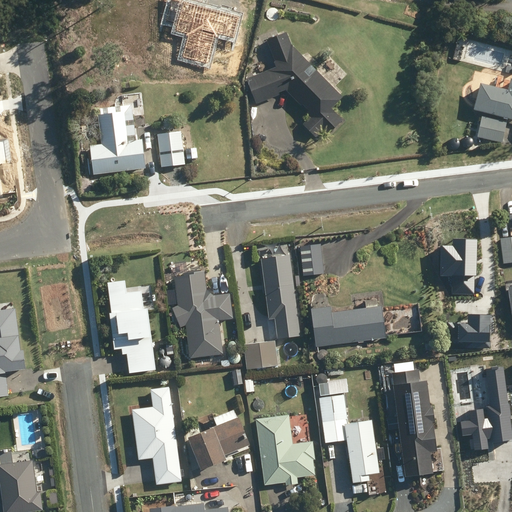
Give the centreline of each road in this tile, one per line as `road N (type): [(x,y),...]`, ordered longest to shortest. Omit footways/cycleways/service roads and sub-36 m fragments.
road 1 (residential): [(213,212),(511,176)]
road 2 (residential): [(0,246),(51,228),(54,191),(34,64)]
road 3 (residential): [(94,511),(75,357)]
